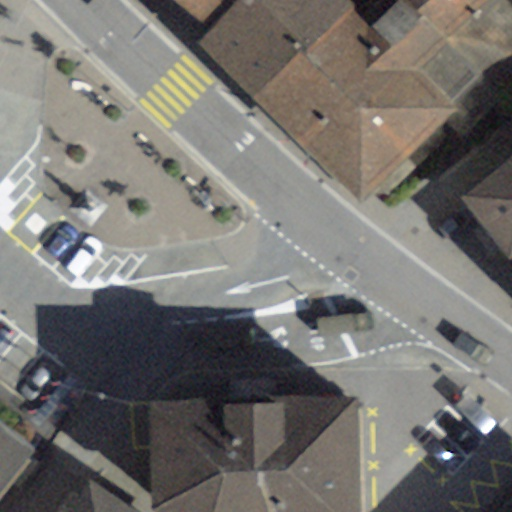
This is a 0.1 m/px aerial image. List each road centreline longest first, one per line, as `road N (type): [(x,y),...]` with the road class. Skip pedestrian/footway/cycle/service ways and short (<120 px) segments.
road 1 (primary): [(363,257),(82,0)]
road 2 (residential): [(363,257),(323,295),(115,341)]
road 3 (residential): [(115,341),(101,396),(19,511)]
road 4 (primary): [(511,363),(363,257)]
road 5 (residential): [(115,341),(0,260)]
